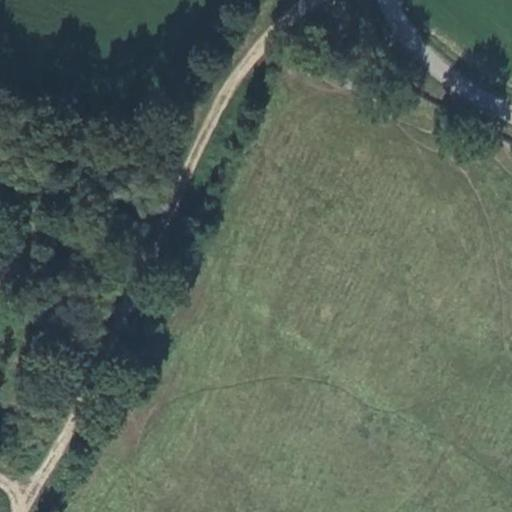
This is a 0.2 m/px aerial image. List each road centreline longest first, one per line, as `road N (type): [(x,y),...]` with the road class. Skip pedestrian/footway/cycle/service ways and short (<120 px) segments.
road 1 (track): [(319,0),(228,84),(31,490)]
road 2 (unclassified): [(511,118),(405,38),(391,0)]
